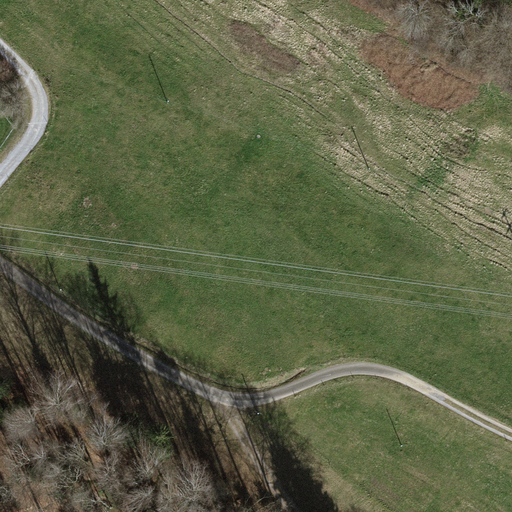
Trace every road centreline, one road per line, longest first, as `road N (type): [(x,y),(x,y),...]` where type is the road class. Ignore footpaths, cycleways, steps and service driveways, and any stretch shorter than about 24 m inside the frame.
road 1 (track): [(511,435),(364,370),(219,401),(0,264)]
road 2 (track): [(0,179),(31,140),(30,82),(0,52)]
road 3 (track): [(219,401),(292,511)]
